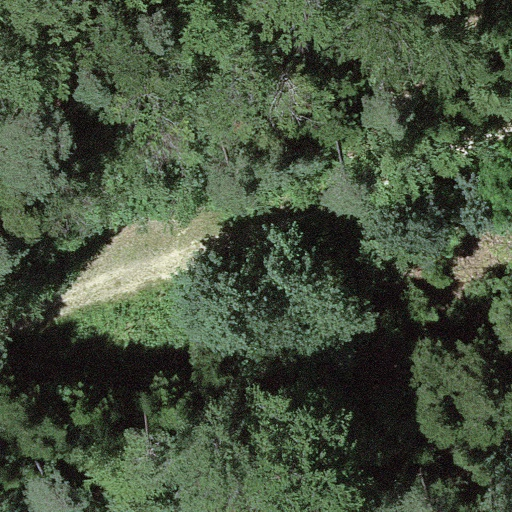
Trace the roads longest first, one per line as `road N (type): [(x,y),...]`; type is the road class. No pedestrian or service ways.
road 1 (track): [(0,324),(290,211)]
road 2 (track): [(486,0),(290,211)]
road 3 (track): [(290,211),(511,135)]
